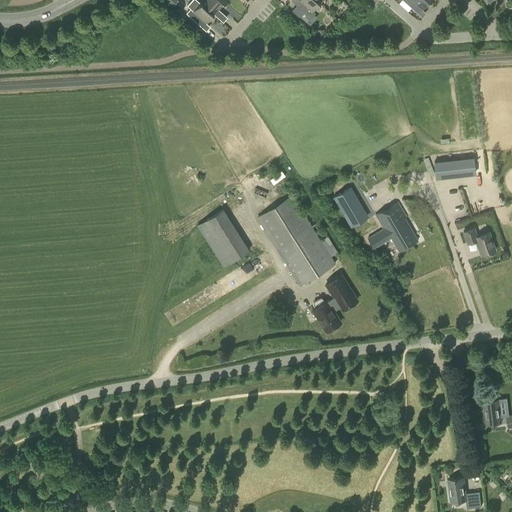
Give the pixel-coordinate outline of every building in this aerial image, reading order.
[(202,0),(202,1),(215,13),(224,2),(222,0),(202,0)] [(299,0),(302,2),(298,6),(297,5),(292,10),(299,17),(303,11),(311,18),(315,13),(312,11),(319,3),(316,0),(299,0)] [(419,6),(422,9),(429,1),(428,0),(402,0),(415,11),(419,6)] [(206,23),(215,13),(202,1),(193,11),(190,8),(186,13),(199,24),(203,20),(206,23)] [(474,157),(433,161),(435,178),(476,174),(474,157)] [(280,170),(268,178),(273,184),(284,176),(280,170)] [(354,211),(363,206),(351,186),(334,196),(351,226),(360,221),(354,211)] [(311,225),(292,194),(256,217),(299,286),(300,286),(336,264),(331,256),(337,252),(318,222),(311,225)] [(385,228),(369,238),(371,242),(365,246),(368,251),(374,247),(391,237),(399,251),(418,240),(405,218),(407,216),(398,201),(377,213),(385,228)] [(223,207),(195,222),(219,266),(246,251),(223,207)] [(463,232),(467,244),(475,241),(478,247),(478,246),(481,256),(495,251),(489,232),(477,236),(474,228),(463,232)] [(313,304),(315,308),(312,309),(326,331),(340,322),(333,310),(340,306),(342,309),(357,300),(341,274),(326,284),(334,297),(327,302),(327,300),(325,301),(322,297),(320,297),(312,302),(313,304)] [(483,401),(486,424),(507,421),(508,429),(511,427),(511,414),(506,415),(506,417),(501,417),(499,399),(483,401)] [(481,507),(480,492),(465,494),(463,477),(448,479),(451,501),(466,499),(467,509),(481,507)]
